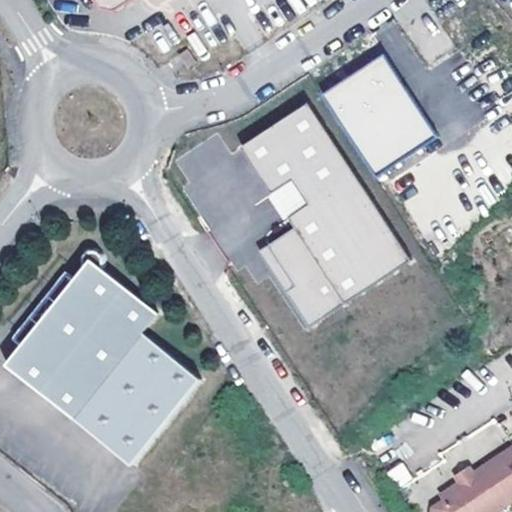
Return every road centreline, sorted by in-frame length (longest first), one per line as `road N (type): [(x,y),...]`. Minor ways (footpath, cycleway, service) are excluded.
road 1 (residential): [(123,166),(349,511)]
road 2 (residential): [(143,110),(218,93),(368,0)]
